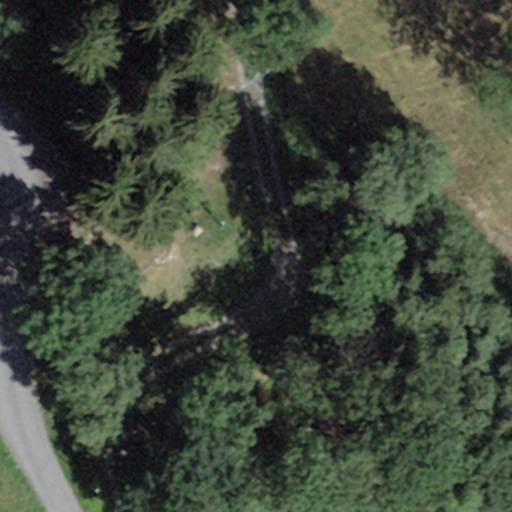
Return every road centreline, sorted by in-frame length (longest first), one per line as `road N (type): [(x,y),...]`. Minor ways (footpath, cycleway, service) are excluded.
road 1 (track): [(128,511),(110,443),(115,411),(136,372),(253,307),(281,265),(236,0)]
road 2 (unclassified): [(62,511),(22,440),(7,386),(16,198),(0,147)]
